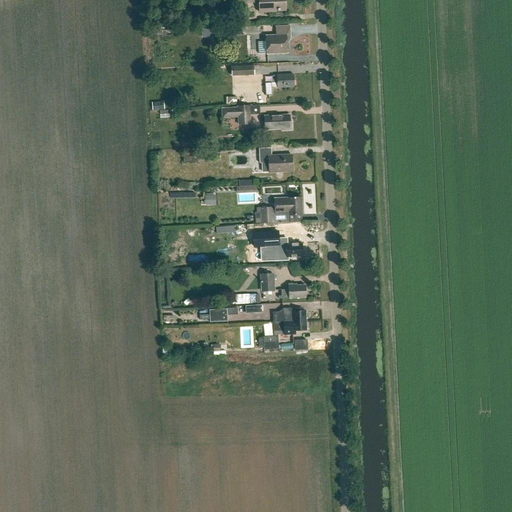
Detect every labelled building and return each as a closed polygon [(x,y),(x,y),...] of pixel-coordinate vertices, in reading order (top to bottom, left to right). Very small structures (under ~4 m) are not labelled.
[(249,0),(249,1),(260,1),(260,11),(278,10),(278,9),(285,8),(284,0),(249,0)] [(267,52),(287,51),(286,37),(290,36),(290,24),(276,25),(276,34),(266,34),(267,52)] [(222,29),(213,29),(213,37),(223,37),(222,29)] [(231,76),(254,75),(254,65),(231,66),(231,76)] [(273,74),(273,81),(265,81),(265,93),(272,93),(271,86),(278,86),(294,85),(293,73),(277,73),(277,74),(273,74)] [(251,125),(250,115),(250,105),(237,106),(237,107),(221,108),(222,119),(237,118),(238,125),(251,125)] [(289,120),(289,114),(264,116),(265,129),(282,128),(282,130),(292,129),(291,120),(289,120)] [(271,156),(271,148),(259,148),(260,162),(263,162),(263,171),(292,170),(291,155),(271,156)] [(237,179),(237,190),(255,190),(255,179),(237,179)] [(206,196),(206,206),(216,206),(215,195),(206,196)] [(301,214),(301,197),(272,198),(272,209),(269,209),(269,208),(256,209),(257,223),(270,222),(270,223),(289,223),(288,214),(301,214)] [(235,226),(216,228),(216,234),(236,233),(235,226)] [(278,232),(253,233),(254,247),(263,247),(264,261),(287,260),(287,257),(303,256),(302,244),(287,244),(286,238),(279,239),(278,232)] [(261,292),(275,291),(274,274),(260,274),(261,292)] [(297,286),(297,285),(288,285),(289,289),(282,289),(282,296),(279,296),(279,298),(289,297),(289,298),(305,297),(305,286),(297,286)] [(249,294),(234,295),(235,304),(235,305),(249,304),(249,294)] [(245,314),(262,313),(261,305),(245,306),(245,314)] [(273,322),(306,320),(305,311),(292,311),(291,308),(282,309),(283,313),(273,313),(273,322)] [(210,322),(227,321),(227,309),(209,310),(209,314),(210,320),(210,322)] [(306,320),(273,322),(274,331),(283,330),(283,335),(293,334),(292,331),(306,330),(306,320)] [(264,350),(278,349),(277,336),(263,337),(264,350)] [(294,341),(295,350),(307,349),(307,340),(294,341)]
